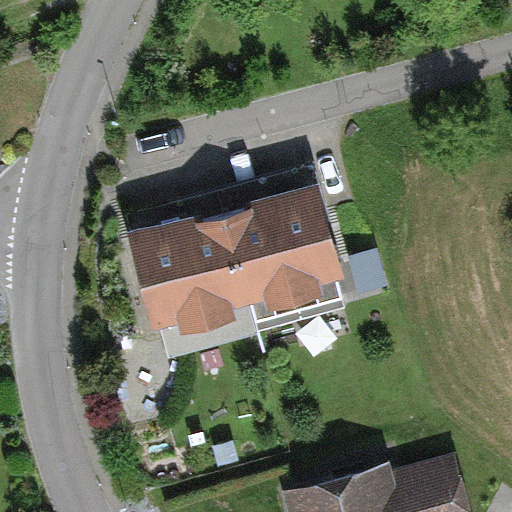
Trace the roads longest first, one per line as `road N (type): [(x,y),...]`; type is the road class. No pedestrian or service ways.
road 1 (residential): [(511,54),(146,152)]
road 2 (residential): [(45,232),(43,356),(89,511)]
road 3 (residential): [(120,0),(64,138),(45,232)]
